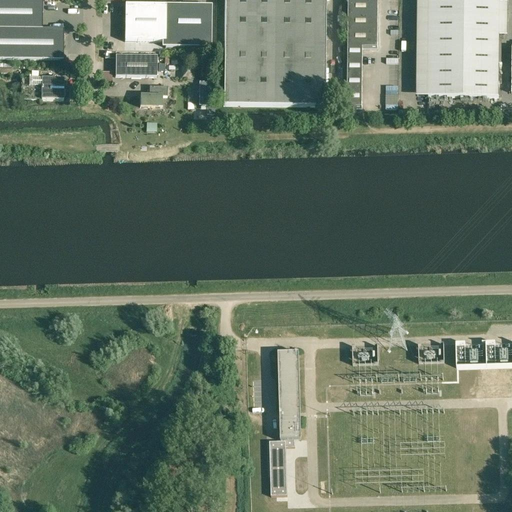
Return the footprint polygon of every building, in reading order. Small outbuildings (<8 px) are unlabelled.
[(0,0),(0,60),(63,61),(63,30),(42,30),(41,0),(0,0)] [(224,0),(223,107),(324,108),(324,0),(224,0)] [(429,0),(428,98),(498,99),(499,0),(429,0)] [(348,5),(348,20),(378,20),(378,5),(348,5)] [(125,6),(124,43),(165,43),(165,48),(210,49),(210,7),(165,6),(125,6)] [(348,20),(348,35),(378,35),(378,20),(348,20)] [(362,49),(362,50),(377,50),(378,35),(348,35),(347,49),(362,49)] [(347,65),(362,65),(362,50),(362,49),(347,49),(347,65)] [(115,78),(156,79),(156,58),(115,57),(115,78)] [(0,65),(0,74),(11,75),(11,66),(0,65)] [(347,80),(362,80),(362,65),(347,65),(347,80)] [(183,68),(183,78),(196,78),(196,67),(183,68)] [(20,91),(20,101),(63,102),(63,91),(63,80),(20,80),(20,91)] [(347,95),(362,95),(362,80),(347,80),(347,95)] [(210,103),(211,84),(201,84),(200,103),(210,103)] [(139,109),(162,109),(162,98),(167,98),(167,89),(149,89),(149,97),(139,97),(139,109)] [(388,114),(400,114),(401,94),(388,94),(388,114)] [(347,110),(362,110),(362,95),(347,95),(347,110)] [(418,346),(419,364),(444,364),(443,345),(418,346)] [(352,348),(353,366),(378,366),(377,347),(352,348)] [(278,355),(281,442),(301,442),(299,354),(278,355)]
